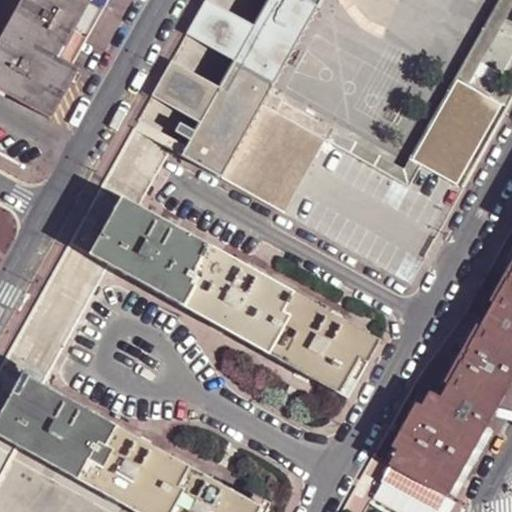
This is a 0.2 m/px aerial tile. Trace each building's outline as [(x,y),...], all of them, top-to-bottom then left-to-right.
[(74,67),(60,59),(92,0),(24,0),(0,43),(0,90),(53,120),(80,70),(74,67)] [(92,0),(60,59),(74,67),(111,0),(92,0)] [(286,214),(328,139),(324,137),(330,126),(283,100),(276,111),(264,105),(270,93),(317,8),(320,10),(322,6),(319,5),(322,0),(269,0),(255,26),(207,0),(206,0),(188,35),(235,61),(221,88),(173,61),(153,97),(201,123),(183,156),(286,214)] [(504,103),(510,106),(511,101),(511,75),(483,60),(511,7),(511,0),(501,0),(458,77),(504,103)] [(458,77),(414,158),(422,163),(459,183),(504,103),(458,77)] [(270,93),(264,105),(276,111),(283,100),(270,93)] [(330,126),(324,137),(328,139),(410,185),(416,174),(330,126)] [(123,197),(91,255),(109,267),(137,281),(170,299),(181,279),(184,280),(190,271),(194,273),(210,246),(139,206),(123,197)] [(292,291),(210,246),(194,273),(190,271),(184,280),(181,279),(170,299),(219,327),(267,354),(279,333),(275,331),(280,322),(276,320),(292,291)] [(511,267),(511,266),(504,279),(506,280),(467,349),(465,348),(458,361),(460,362),(439,397),(429,391),(389,464),(391,466),(446,497),(447,498),(451,490),(471,454),(484,431),(499,404),(511,383),(511,381),(511,267)] [(347,398),(379,340),(292,291),(276,320),(280,322),(275,331),(279,333),(267,354),(309,377),(347,398)] [(24,373),(0,416),(0,435),(6,439),(20,447),(38,457),(115,500),(136,511),(265,511),(267,509),(44,384),(24,373)] [(383,480),(438,511),(446,497),(391,466),(383,480)]
